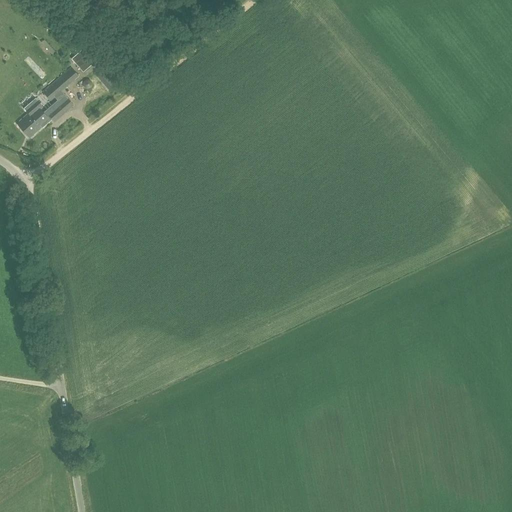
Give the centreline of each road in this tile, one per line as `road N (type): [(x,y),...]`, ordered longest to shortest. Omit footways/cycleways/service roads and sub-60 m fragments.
road 1 (unclassified): [(83,511),(32,203),(20,176),(0,159)]
road 2 (track): [(24,182),(252,0)]
